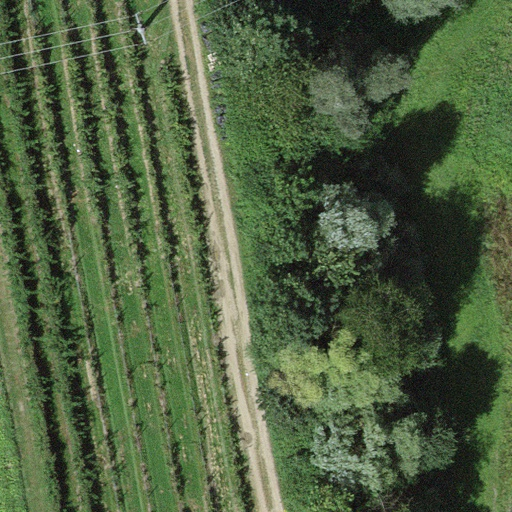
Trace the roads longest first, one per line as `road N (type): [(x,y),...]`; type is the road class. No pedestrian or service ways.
road 1 (track): [(178,0),(240,344)]
road 2 (track): [(274,511),(240,344)]
